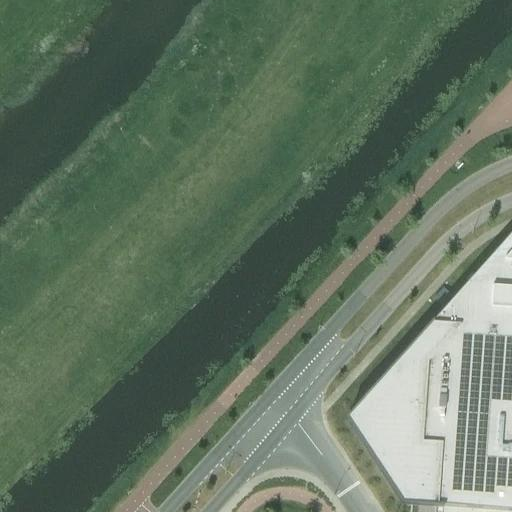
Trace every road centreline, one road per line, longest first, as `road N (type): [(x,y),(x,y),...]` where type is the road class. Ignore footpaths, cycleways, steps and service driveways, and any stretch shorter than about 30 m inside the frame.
road 1 (unclassified): [(511,164),(459,190),(425,221),(278,384)]
road 2 (unclassified): [(297,411),(439,248),(511,201)]
road 3 (unclassified): [(278,384),(164,511)]
road 4 (unclassified): [(207,511),(297,411)]
road 5 (unclassified): [(297,411),(365,511)]
